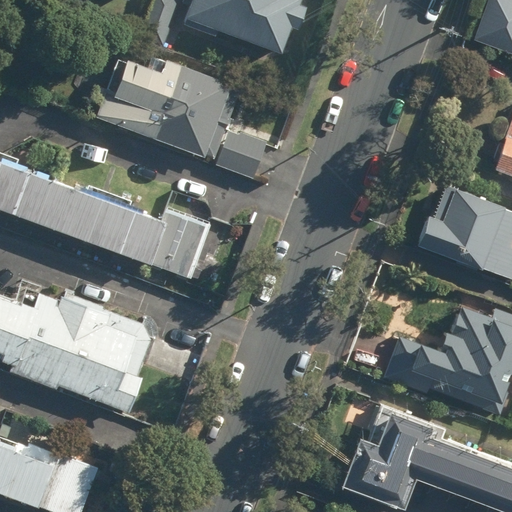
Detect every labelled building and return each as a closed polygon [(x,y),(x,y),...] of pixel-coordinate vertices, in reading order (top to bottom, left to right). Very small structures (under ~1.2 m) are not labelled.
[(148,0),(135,36),(159,46),(176,0),(148,0)] [(182,0),(176,18),(274,56),(284,28),(290,30),(300,4),(293,2),(293,0),(182,0)] [(511,0),(484,0),(469,38),(488,45),(491,47),(511,54),(511,0)] [(209,162),(222,126),(237,88),(149,55),(144,66),(113,55),(90,116),(209,162)] [(511,111),(508,110),(486,168),(511,178),(511,111)] [(0,161),(0,209),(142,263),(143,259),(194,278),(207,244),(199,241),(205,224),(165,208),(161,220),(140,213),(143,205),(82,181),(78,191),(0,161)] [(511,230),(511,209),(436,181),(411,244),(508,281),(511,270),(511,244),(507,243),(511,230)] [(120,411),(146,343),(139,324),(35,284),(26,309),(0,299),(0,362),(11,367),(9,373),(53,389),(54,386),(120,411)] [(505,387),(499,385),(511,350),(511,313),(492,306),(487,318),(457,306),(446,333),(440,330),(432,352),(395,337),(388,355),(383,368),(381,375),(420,391),(422,387),(487,412),(494,415),(505,387)] [(352,437),(334,483),(344,487),(347,489),(395,507),(407,477),(497,511),(511,511),(511,462),(437,433),(441,425),(378,400),(362,441),(352,437)] [(0,499),(29,511),(32,505),(51,511),(77,511),(94,467),(16,437),(11,449),(0,444),(0,499)]
